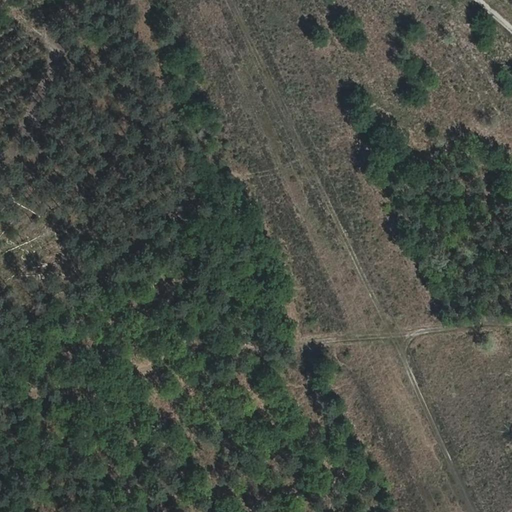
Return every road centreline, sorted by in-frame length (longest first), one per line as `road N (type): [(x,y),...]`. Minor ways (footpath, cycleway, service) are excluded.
road 1 (track): [(511,331),(280,352),(187,348),(37,391),(0,393)]
road 2 (track): [(476,511),(405,344)]
